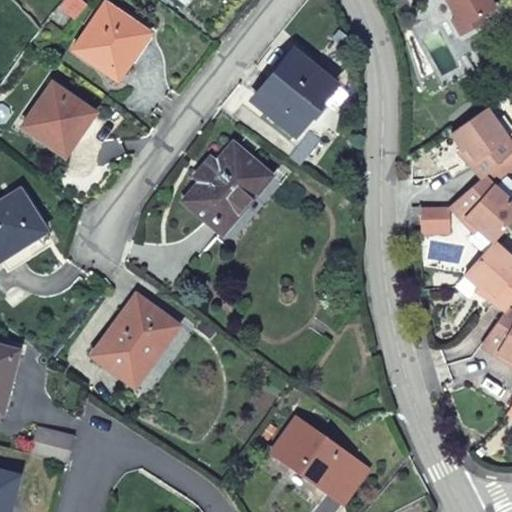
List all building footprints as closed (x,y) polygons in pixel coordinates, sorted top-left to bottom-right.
[(88,4),(82,0),(65,0),(60,7),(75,19),(88,4)] [(443,0),(453,15),(449,18),(459,36),(487,20),(483,14),(497,6),(493,0),(443,0)] [(121,74),(149,33),(107,3),(75,49),(98,65),(102,60),(121,74)] [(328,77),(296,50),(258,96),(277,111),(273,116),(293,132),(308,114),(302,110),(328,77)] [(68,93),(52,82),(22,125),(64,155),(90,117),(64,98),(68,93)] [(511,133),(510,135),(488,105),(450,132),(460,148),(456,150),(481,180),(488,175),(497,183),(511,170),(511,133)] [(271,175),(234,143),(215,165),(218,168),(205,184),(201,181),(184,200),(221,233),(271,175)] [(496,239),(511,221),(511,197),(497,183),(488,175),(481,180),(449,206),(473,232),(477,229),(493,242),(496,239)] [(19,190),(0,202),(0,255),(1,257),(22,244),(27,251),(49,238),(19,190)] [(422,234),(450,233),(449,206),(421,207),(422,234)] [(511,255),(496,239),(493,242),(467,272),(483,288),(487,284),(497,294),(494,298),(510,308),(511,305),(511,255)] [(179,325),(143,298),(133,312),(126,306),(91,355),(106,366),(108,363),(122,373),(139,349),(154,360),(179,325)] [(511,305),(510,308),(485,342),(499,352),(511,359),(511,305)] [(0,414),(1,411),(0,410),(0,384),(3,374),(10,376),(14,360),(0,355),(0,414)] [(368,468),(296,417),(271,452),(344,503),(368,468)] [(31,450),(67,459),(74,434),(38,425),(31,450)] [(19,475),(0,470),(0,496),(2,490),(14,494),(19,475)]
